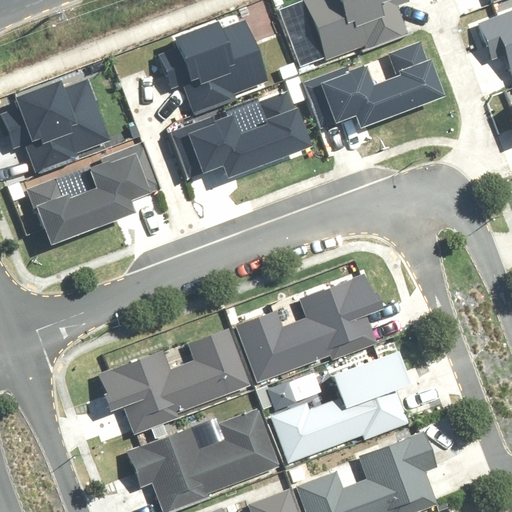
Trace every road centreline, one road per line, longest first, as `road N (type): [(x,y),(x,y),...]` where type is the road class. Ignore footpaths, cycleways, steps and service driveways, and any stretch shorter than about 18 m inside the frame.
road 1 (residential): [(3,340),(385,201)]
road 2 (residential): [(507,472),(420,249),(385,201)]
road 3 (residential): [(385,201),(443,192),(457,200),(511,313)]
road 4 (residential): [(3,340),(67,511)]
